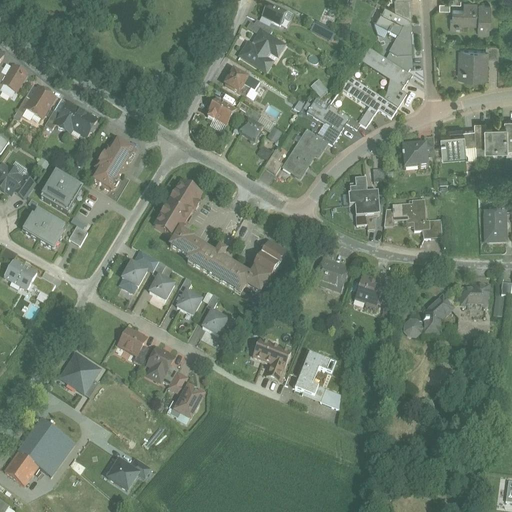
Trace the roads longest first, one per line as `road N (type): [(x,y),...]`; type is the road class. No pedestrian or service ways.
road 1 (residential): [(298,213),(382,252),(511,264)]
road 2 (residential): [(0,19),(56,65),(177,141)]
road 3 (residential): [(87,291),(177,141)]
road 4 (residential): [(298,213),(347,158),(385,130),(433,112)]
road 5 (residential): [(0,429),(87,291)]
road 6 (residential): [(177,141),(243,0)]
road 7 (residential): [(177,141),(298,213)]
road 8 (residential): [(87,291),(207,361)]
